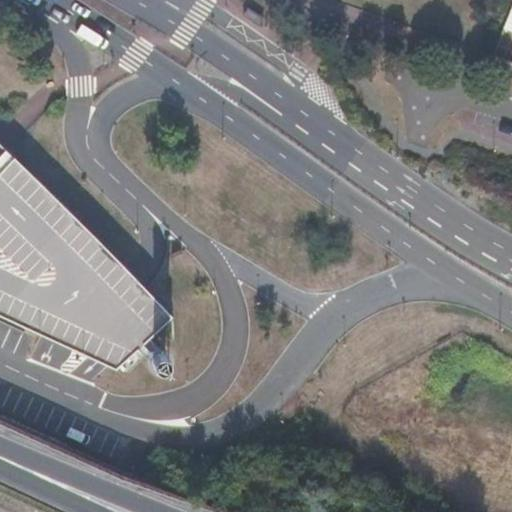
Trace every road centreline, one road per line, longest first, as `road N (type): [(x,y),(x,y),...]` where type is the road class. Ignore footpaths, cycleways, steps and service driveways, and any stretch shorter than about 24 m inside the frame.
road 1 (secondary): [(44,0),(511,311)]
road 2 (secondary): [(511,252),(132,0)]
road 3 (motorway): [(157,511),(0,451)]
road 4 (residential): [(412,150),(430,102),(445,93),(511,109)]
